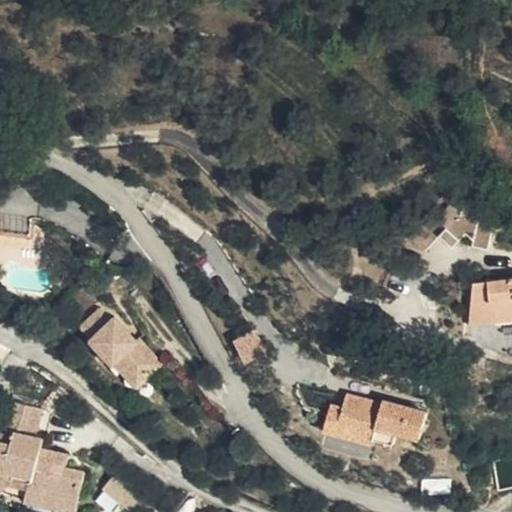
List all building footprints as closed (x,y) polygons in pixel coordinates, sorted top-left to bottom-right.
[(465,198),(444,223),(458,232),(464,225),(473,231),(473,238),(488,239),(489,216),(465,198)] [(511,265),(477,272),(475,298),(483,299),(492,299),(503,302),(511,305),(511,265)] [(170,340),(148,314),(146,315),(144,317),(136,309),(139,307),(125,291),(121,294),(112,283),(93,299),(103,310),(100,312),(122,337),(124,335),(135,348),(145,340),(155,352),(170,340)] [(474,316),(511,309),(511,305),(503,302),(492,299),(483,299),(475,298),(474,316)] [(139,307),(136,309),(144,317),(146,315),(139,307)] [(266,309),(248,317),(257,339),(276,331),(266,309)] [(145,340),(135,348),(145,361),(155,352),(145,340)] [(387,404),(390,397),(355,385),(352,396),(347,409),(380,421),(376,432),(396,439),(399,429),(424,437),(433,410),(403,399),(400,408),(387,404)] [(347,409),(352,396),(342,392),(331,421),(375,436),(376,432),(380,421),(347,409)] [(34,436),(36,428),(42,400),(11,393),(3,429),(0,432),(0,481),(0,482),(13,471),(36,476),(82,487),(87,463),(69,460),(71,445),(44,439),(34,436)] [(391,394),(390,397),(387,404),(400,408),(403,399),(391,394)] [(46,430),(36,428),(34,436),(44,439),(46,430)] [(78,505),(82,487),(36,476),(32,495),(78,505)] [(236,511),(237,510),(207,497),(201,511),(236,511)]
